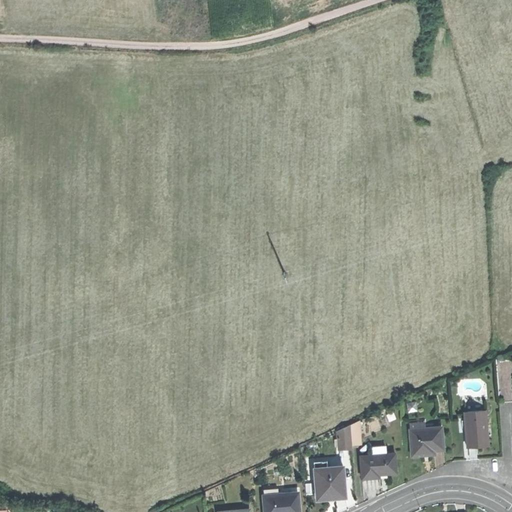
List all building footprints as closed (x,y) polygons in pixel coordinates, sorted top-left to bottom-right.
[(409,412),(418,411),(417,401),(407,402),(409,412)] [(465,413),(468,448),(477,448),(489,447),(487,411),(465,413)] [(410,420),(411,429),(427,428),(426,419),(410,420)] [(359,423),(349,424),(351,447),(361,446),(359,423)] [(337,454),(351,453),(351,447),(349,424),(335,425),(337,454)] [(411,429),(413,456),(425,456),(436,455),(436,451),(444,450),(443,427),(427,428),(411,429)] [(360,459),(361,482),(371,481),(379,481),(378,477),(396,476),(395,457),(385,457),(385,451),(371,451),(372,458),(360,459)] [(313,466),(316,502),(328,501),(344,500),(342,469),(325,470),(325,465),(313,466)] [(262,493),(263,511),(298,511),(297,495),(278,497),(278,492),(262,493)]
